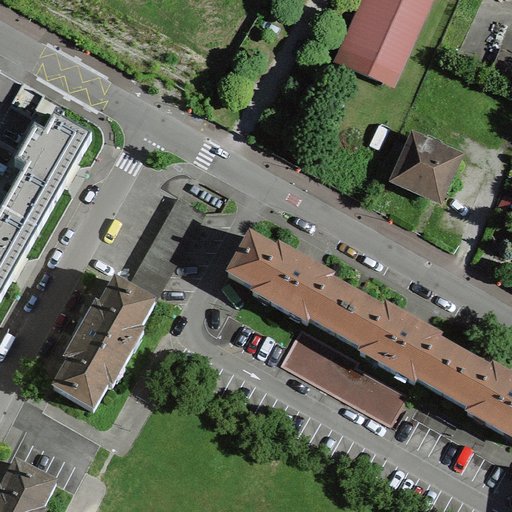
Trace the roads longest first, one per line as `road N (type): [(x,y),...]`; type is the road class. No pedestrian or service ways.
road 1 (residential): [(152,122),(511,324)]
road 2 (residential): [(0,397),(152,122)]
road 3 (residential): [(0,35),(152,122)]
road 4 (unknown): [(233,144),(319,0)]
